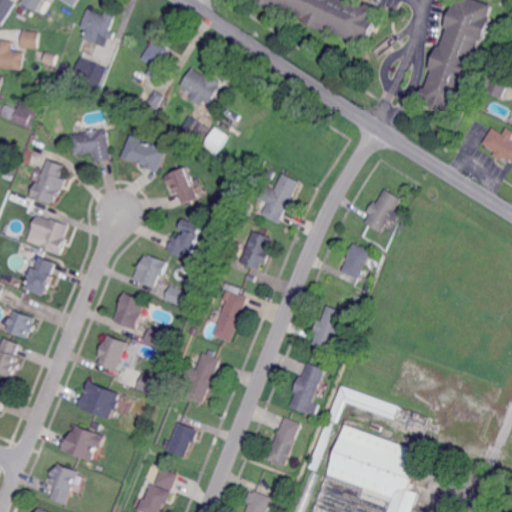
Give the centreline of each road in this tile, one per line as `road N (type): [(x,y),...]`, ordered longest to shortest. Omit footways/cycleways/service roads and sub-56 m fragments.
road 1 (residential): [(375,127),(324,218),(207,511)]
road 2 (residential): [(511,214),(183,0)]
road 3 (residential): [(0,511),(121,213)]
road 4 (residential): [(425,0),(375,127)]
